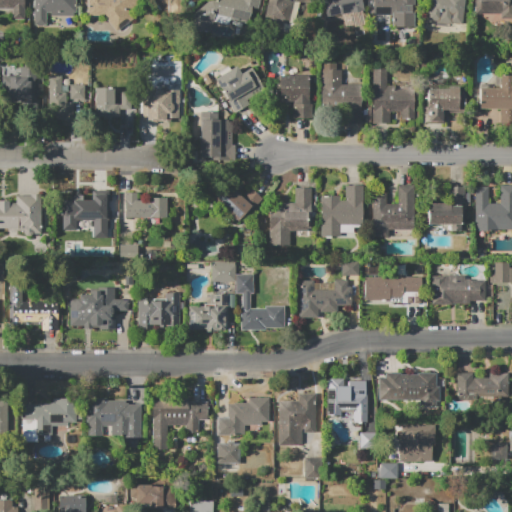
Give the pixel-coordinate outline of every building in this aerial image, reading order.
[(24,0),(24,20),(12,20),(12,9),(0,9),(0,0),(24,0)] [(33,0),(75,0),(75,13),(46,13),(47,24),(44,24),(44,26),(37,26),(37,24),(34,24),(33,0)] [(141,0),(142,1),(128,13),(132,19),(116,32),(103,15),(88,16),(88,0),(141,0)] [(259,0),(257,8),(253,7),(248,25),(231,20),(229,26),(214,21),(217,9),(214,8),(216,0),(259,0)] [(298,3),(292,34),(262,27),(267,0),(310,0),(310,5),(298,3)] [(362,0),(364,8),(326,17),(322,0),(362,0)] [(410,0),(410,15),(372,15),(372,0),(410,0)] [(465,0),(462,25),(427,21),(429,2),(424,2),(424,0),(465,0)] [(475,0),(511,0),(511,18),(501,18),(501,13),(475,13),(475,0)] [(360,85),(360,124),(352,124),(352,110),(321,110),(322,63),(336,63),(336,70),(341,70),(341,85),(360,85)] [(234,114),(214,79),(236,67),(241,74),(247,71),(257,89),(237,101),(242,110),(234,114)] [(414,87),(414,120),(399,120),(399,112),(390,112),(390,122),(372,123),(372,70),(387,70),(387,86),(395,86),(395,90),(402,90),(402,87),(414,87)] [(312,76),(312,119),(294,119),(294,99),(280,99),(281,75),(312,76)] [(479,88),(500,88),(500,75),(511,75),(511,124),(499,124),(499,109),(479,108),(479,88)] [(48,99),(48,76),(62,76),(62,77),(71,78),(71,85),(84,85),(84,100),(71,100),(71,102),(73,102),(73,121),(56,121),(56,108),(48,108),(48,99)] [(0,77),(27,78),(27,81),(31,81),(31,110),(21,110),(22,102),(0,102),(0,77)] [(459,110),(443,110),(443,123),(428,123),(428,89),(448,89),(448,87),(459,87),(459,110)] [(113,88),(113,102),(119,102),(119,92),(130,92),(130,110),(119,110),(119,118),(95,118),(95,88),(113,88)] [(142,122),(142,92),(146,92),(146,89),(162,90),(162,93),(172,93),(172,90),(179,90),(179,119),(170,118),(170,123),(142,122)] [(201,112),(219,112),(219,120),(230,120),(230,160),(201,160),(201,112)] [(263,199),(249,215),(246,212),(237,223),(216,204),(231,188),(237,193),(245,183),(263,199)] [(413,185),(413,230),(388,230),(387,237),(371,237),(371,193),(387,193),(387,204),(398,204),(398,185),(413,185)] [(362,225),(340,225),(340,237),(321,237),(321,196),(340,196),(340,201),(346,201),(346,186),(362,186),(362,225)] [(511,229),(475,229),(476,187),(489,187),(489,204),(500,204),(500,186),(511,186),(511,229)] [(311,188),(311,231),(289,231),(289,245),(270,245),(270,203),(294,203),(295,188),(311,188)] [(428,224),(428,203),(450,203),(450,188),(465,188),(464,203),(461,203),(461,225),(428,224)] [(109,191),(108,224),(106,224),(106,238),(92,238),(93,221),(76,220),(76,230),(62,230),(63,216),(60,216),(61,200),(73,201),(73,195),(82,195),(82,201),(93,201),(94,191),(109,191)] [(125,192),(137,192),(137,200),(149,200),(149,198),(166,198),(166,219),(125,219),(125,192)] [(23,233),(23,230),(8,231),(8,228),(0,228),(0,201),(9,201),(9,203),(15,203),(15,196),(30,196),(30,194),(41,194),(41,233),(32,233),(31,235),(30,236),(28,236),(26,236),(25,235),(24,233),(23,233)] [(118,260),(136,260),(136,245),(119,244),(118,260)] [(341,276),(341,261),(359,261),(359,276),(341,276)] [(511,285),(488,285),(488,275),(494,275),(494,261),(511,261),(511,285)] [(235,274),(235,282),(211,282),(211,262),(235,262),(235,274)] [(235,274),(254,274),(253,294),(251,294),(251,309),(265,309),(265,306),(284,306),(284,328),(266,328),(266,330),(240,330),(240,309),(242,309),(242,294),(235,294),(235,282),(235,274)] [(431,303),(431,275),(465,275),(465,279),(470,279),(470,281),(485,281),(485,301),(470,301),(470,304),(431,303)] [(365,277),(421,278),(421,304),(402,304),(402,297),(390,297),(390,301),(365,300),(365,277)] [(299,281),(314,281),(314,283),(334,283),(334,281),(347,281),(347,287),(351,287),(351,306),(337,306),(337,312),(320,312),(320,318),(299,317),(299,281)] [(8,325),(9,287),(22,287),(22,301),(62,301),(62,330),(42,330),(42,325),(8,325)] [(83,329),(83,326),(70,326),(70,299),(79,299),(79,295),(92,295),(92,291),(99,291),(99,287),(114,287),(114,299),(121,299),(121,300),(126,300),(126,311),(114,311),(114,329),(99,329),(99,328),(92,328),(92,329),(83,329)] [(138,298),(165,298),(165,293),(179,293),(179,329),(168,329),(168,326),(151,326),(151,329),(138,329),(138,298)] [(188,329),(188,306),(214,306),(214,294),(227,294),(227,329),(218,329),(218,333),(206,333),(206,329),(188,329)] [(386,373),(436,373),(436,398),(377,398),(377,378),(386,378),(386,373)] [(456,373),(497,373),(497,398),(456,398),(456,373)] [(327,378),(342,378),(342,386),(348,386),(348,380),(366,380),(366,422),(353,422),(353,410),(340,410),(340,417),(327,417),(327,378)] [(300,446),(277,446),(276,402),(297,402),(297,393),(314,393),(315,434),(303,434),(303,428),(300,428),(300,446)] [(23,404),(23,442),(38,442),(38,434),(52,434),(52,427),(68,427),(68,424),(76,424),(76,419),(76,398),(53,398),(53,402),(41,402),(41,404),(23,404)] [(86,402),(90,402),(90,398),(107,398),(107,401),(126,401),(126,404),(142,405),(141,440),(138,440),(138,450),(125,450),(125,436),(88,436),(88,423),(86,423),(86,402)] [(228,403),(248,403),(248,398),(268,398),(268,422),(263,422),(263,425),(244,425),(244,435),(228,435),(228,403)] [(208,401),(207,420),(199,420),(199,434),(186,434),(186,425),(168,425),(168,451),(153,451),(153,401),(208,401)] [(399,425),(435,425),(435,443),(431,444),(431,462),(399,462),(399,425)] [(358,432),(375,432),(375,449),(359,449),(358,432)] [(447,432),(469,432),(469,460),(447,460),(447,432)] [(214,443),(234,443),(234,460),(214,460),(214,443)] [(506,443),(490,443),(490,461),(505,462),(506,443)] [(303,457),(320,457),(320,478),(303,478),(303,457)] [(380,463),(396,463),(396,478),(380,478),(380,463)] [(373,480),(384,480),(384,489),(373,489),(373,480)] [(278,483),(278,495),(266,495),(266,483),(278,483)] [(147,507),(147,503),(135,503),(134,485),(148,485),(148,487),(172,487),(172,507),(147,507)] [(229,487),(241,486),(241,496),(229,496),(229,487)] [(102,487),(113,487),(114,505),(102,505),(102,487)] [(57,511),(57,496),(83,496),(83,511),(57,511)] [(0,511),(0,500),(10,500),(10,507),(15,507),(15,511),(0,511)] [(189,511),(189,501),(213,501),(213,511),(189,511)]
